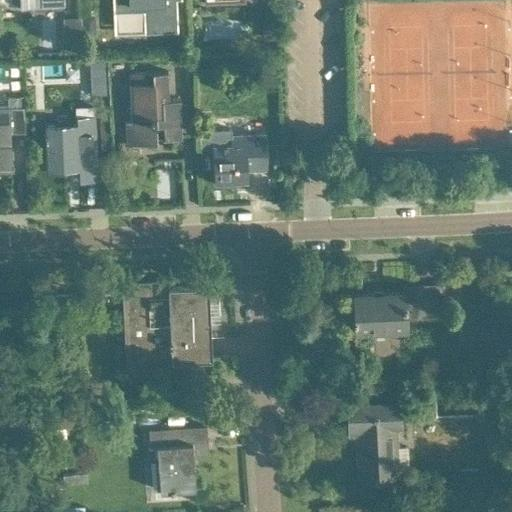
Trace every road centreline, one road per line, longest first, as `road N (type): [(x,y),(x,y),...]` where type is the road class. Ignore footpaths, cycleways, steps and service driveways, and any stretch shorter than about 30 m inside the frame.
road 1 (residential): [(270,511),(253,233)]
road 2 (tertiary): [(511,222),(253,233)]
road 3 (tertiary): [(253,233),(0,241)]
